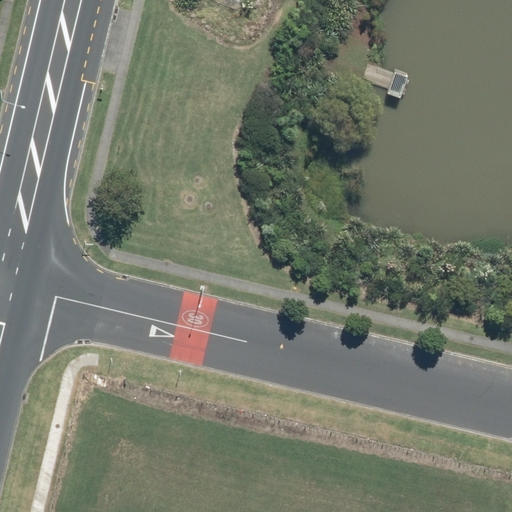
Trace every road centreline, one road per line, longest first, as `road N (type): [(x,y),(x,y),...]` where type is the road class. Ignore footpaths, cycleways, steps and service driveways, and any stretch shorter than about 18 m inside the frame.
road 1 (tertiary): [(12,276),(511,395)]
road 2 (secondary): [(77,0),(12,276)]
